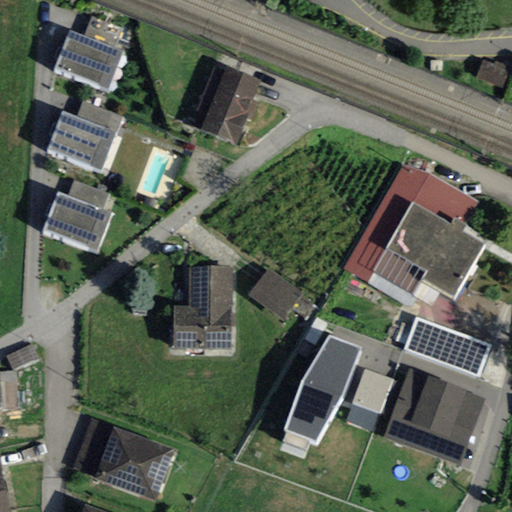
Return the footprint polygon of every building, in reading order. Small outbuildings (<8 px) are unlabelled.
[(83,36),(113,48),(121,28),(91,16),(83,36)] [(83,36),(69,31),(54,69),(108,90),(123,52),(113,48),(83,36)] [(509,71),(484,61),(475,83),(500,93),(509,71)] [(260,80),(225,67),(201,131),(236,144),(246,118),(252,121),(259,103),(253,100),(260,80)] [(76,117),(116,133),(122,118),(83,102),(76,117)] [(76,117),(62,111),(46,148),(100,171),(116,133),(76,117)] [(403,165),(343,269),(366,282),(372,272),(413,296),(422,282),(439,292),(454,300),(486,245),(463,231),(478,203),(429,174),(403,165)] [(74,180),(68,196),(103,210),(109,194),(74,180)] [(42,232),(97,254),(113,213),(103,210),(68,196),(58,192),(42,232)] [(231,351),(232,268),(189,267),(189,306),(173,306),(172,350),(231,351)] [(301,293),(267,269),(249,296),(283,320),(301,293)] [(417,298),(413,296),(372,272),(366,282),(411,308),(417,298)] [(439,292),(422,282),(413,296),(417,298),(431,306),(439,292)] [(491,345),(415,318),(403,350),(479,378),(491,345)] [(360,347),(329,336),(301,385),(284,430),(316,444),(343,398),(360,347)] [(13,370),(39,359),(33,344),(7,356),(13,370)] [(379,414),(392,379),(364,369),(351,404),(379,414)] [(486,398),(408,369),(382,437),(460,467),(486,398)] [(16,371),(0,370),(0,395),(1,409),(18,409),(16,371)] [(379,414),(351,404),(345,422),(373,432),(379,414)] [(73,469),(156,502),(174,451),(91,419),(73,469)] [(0,511),(10,511),(1,465),(0,465),(0,511)]
